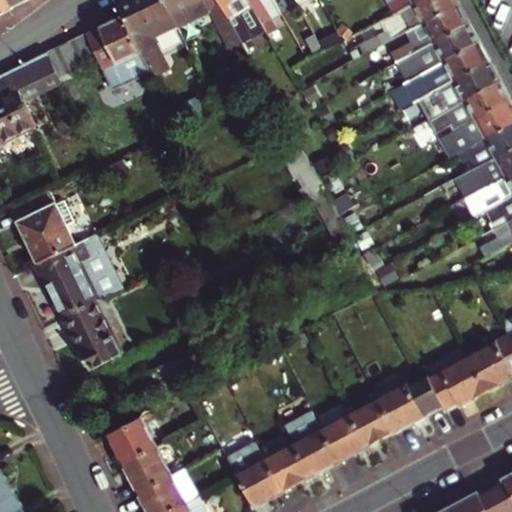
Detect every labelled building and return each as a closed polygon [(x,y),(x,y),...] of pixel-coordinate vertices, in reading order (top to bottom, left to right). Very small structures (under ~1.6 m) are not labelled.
[(156,36),(176,27),(162,0),(133,0),(118,7),(124,17),(137,44),(150,70),(153,76),(171,68),(156,36)] [(249,56),(242,44),(218,0),(162,0),(176,27),(209,11),(216,24),(221,24),(224,30),(217,34),(234,64),(249,56)] [(241,15),(255,7),(250,0),(218,0),(242,44),(254,38),(241,15)] [(263,0),(250,0),(255,7),(273,39),(282,35),(263,0)] [(305,14),(296,0),(284,0),(290,9),(292,8),(298,18),(305,14)] [(322,2),(321,0),(307,0),(314,12),(325,7),(322,2)] [(368,53),(406,33),(459,4),(456,0),(420,0),(413,4),(398,12),(403,20),(362,43),(368,53)] [(385,70),(390,67),(470,24),(459,4),(406,33),(411,42),(400,48),(401,52),(381,63),(385,70)] [(113,88),(150,70),(137,44),(124,17),(87,35),(99,59),(113,88)] [(428,63),(431,70),(480,44),(470,24),(390,67),(394,74),(405,68),(408,73),(428,63)] [(47,53),(59,78),(99,59),(87,35),(87,33),(47,53)] [(427,96),(438,91),(490,62),(480,44),(431,70),(405,84),(409,90),(421,84),(425,79),(430,89),(424,91),(427,96)] [(62,83),(59,78),(47,53),(8,72),(22,102),(62,83)] [(438,91),(449,111),(501,82),(490,62),(438,91)] [(0,143),(34,127),(22,102),(8,72),(0,76),(0,93),(2,98),(0,99),(0,143)] [(462,126),(474,120),(511,100),(501,82),(449,111),(427,122),(435,135),(453,125),(455,130),(462,126)] [(266,103),(272,99),(266,87),(259,91),(266,103)] [(486,141),(511,126),(511,101),(511,100),(474,120),(486,141)] [(459,137),(466,134),(462,126),(455,130),(457,132),(459,137)] [(468,158),(476,171),(511,152),(511,126),(486,141),(458,156),(461,162),(468,158)] [(438,158),(457,148),(450,136),(431,145),(438,158)] [(468,199),(469,199),(511,175),(511,152),(476,171),(458,181),(468,199)] [(101,187),(130,172),(124,159),(94,173),(101,187)] [(325,189),(319,180),(313,169),(303,174),(314,195),(325,189)] [(478,216),(490,210),(511,198),(511,175),(469,199),(478,216)] [(39,263),(91,238),(64,184),(62,185),(12,208),(39,264),(39,263)] [(354,239),(352,236),(342,219),(330,199),(325,189),(314,195),(309,197),(337,247),(354,239)] [(504,219),(507,224),(511,220),(511,198),(490,210),(497,222),(504,219)] [(505,225),(507,224),(504,219),(497,222),(500,228),(505,225)] [(488,256),(511,243),(511,220),(507,224),(505,225),(510,234),(501,239),(484,248),(488,256)] [(501,239),(510,234),(505,225),(500,228),(496,230),(501,239)] [(99,299),(127,286),(101,234),(91,238),(39,263),(65,316),(99,299)] [(359,299),(377,289),(352,244),(334,255),(359,299)] [(373,272),(384,266),(375,249),(363,255),(373,272)] [(91,370),(123,354),(103,316),(107,314),(99,299),(65,316),(91,370)] [(511,321),(502,326),(508,336),(511,344),(511,321)] [(511,344),(508,336),(468,357),(487,393),(511,379),(511,344)] [(162,398),(221,369),(208,343),(149,372),(162,398)] [(460,407),(487,393),(468,357),(427,378),(443,408),(445,410),(458,403),(460,407)] [(434,413),(443,408),(427,378),(418,383),(434,413)] [(393,434),(434,413),(418,383),(409,388),(407,385),(376,401),(393,434)] [(365,449),(393,434),(376,401),(348,416),(365,449)] [(337,464),(365,449),(348,416),(319,431),(337,464)] [(124,465),(157,447),(141,419),(109,436),(124,465)] [(310,478),(337,464),(319,431),(292,445),(310,478)] [(282,493),(310,478),(292,445),(264,460),(282,493)] [(139,493),(172,476),(157,447),(124,465),(139,493)] [(254,507),(282,493),(264,460),(237,474),(238,477),(254,507)] [(0,511),(26,511),(1,467),(0,467),(0,511)] [(503,511),(511,511),(511,474),(504,479),(505,483),(492,490),(503,511)] [(148,511),(173,511),(187,504),(172,476),(139,493),(148,511)] [(449,511),(503,511),(492,490),(481,495),(478,493),(448,509),(449,511)] [(208,511),(201,497),(187,504),(173,511),(208,511)]
